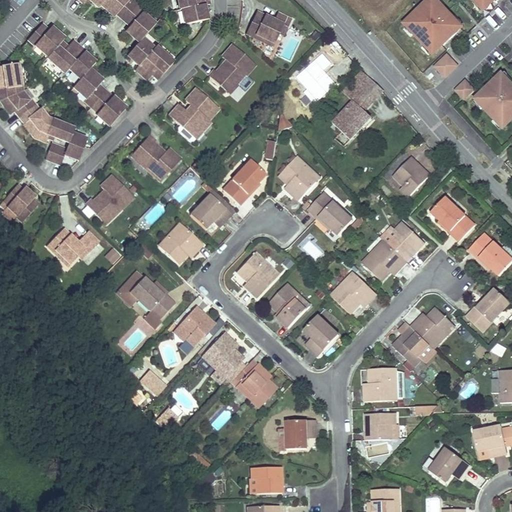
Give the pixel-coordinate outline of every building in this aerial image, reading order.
[(106,0),(79,0),(83,3),(86,0),(88,0),(98,9),(102,4),(105,2),(106,0)] [(127,0),(106,0),(105,2),(102,4),(106,8),(107,6),(110,8),(107,11),(114,17),(117,14),(124,20),(137,5),(131,0),(128,0),(128,1),(127,0)] [(194,7),(192,0),(177,0),(180,11),(182,10),(194,7)] [(182,10),(185,25),(208,20),(205,6),(209,4),(208,0),(192,0),(194,7),(182,10)] [(441,10),(444,7),(437,0),(432,0),(432,1),(441,10)] [(472,0),(474,1),(476,4),(477,3),(484,10),(493,1),(494,0),(472,0)] [(416,14),(406,23),(413,31),(414,31),(415,30),(426,42),(424,44),(431,52),(443,41),(439,38),(443,34),(446,38),(457,28),(449,18),(441,10),(432,1),(420,11),(423,14),(419,17),(416,14)] [(471,4),(480,13),(484,10),(477,3),(476,4),(474,1),(471,4)] [(141,16),(144,12),(137,5),(124,20),(130,26),(126,31),(139,43),(142,39),(155,25),(149,19),(147,21),(141,16)] [(275,44),(280,33),(283,26),(292,30),(296,20),(283,14),(278,23),(256,13),(246,34),(263,42),(264,39),(275,44)] [(461,24),(452,15),(449,18),(457,28),(461,24)] [(406,23),(403,26),(410,34),(413,31),(406,23)] [(58,33),(51,27),(49,30),(42,24),(28,40),(36,46),(37,44),(44,50),(42,52),(48,57),(58,46),(60,45),(63,40),(60,37),(58,39),(56,37),(58,33)] [(289,37),(292,30),(283,26),(280,33),(289,37)] [(146,59),(154,50),(142,39),(139,43),(128,56),(138,66),(135,69),(141,75),(152,64),(146,59)] [(272,49),(275,44),(264,39),(263,42),(262,45),(272,49)] [(64,75),(68,71),(68,70),(75,63),(69,58),(78,48),(72,42),(64,51),(58,46),(48,57),(46,60),(64,75)] [(424,44),(421,48),(428,55),(431,52),(424,44)] [(255,66),(233,46),(222,58),(226,62),(229,65),(226,68),(220,69),(216,73),(214,71),(209,77),(225,91),(230,86),(237,85),(255,66)] [(333,46),(319,60),(323,64),(329,58),(330,59),(338,51),(333,46)] [(173,63),(156,47),(154,50),(146,59),(152,64),(141,75),(148,80),(156,72),(161,77),(173,63)] [(95,63),(84,54),(84,53),(78,48),(69,58),(75,63),(68,70),(68,71),(80,81),(88,72),(95,63)] [(446,56),(434,68),(444,79),(456,67),(446,56)] [(21,88),(18,64),(10,65),(0,66),(0,83),(2,83),(3,88),(6,88),(6,90),(21,88)] [(367,76),(362,71),(343,92),(348,97),(354,91),(367,76)] [(102,82),(95,75),(92,79),(90,77),(91,75),(88,72),(80,81),(77,83),(73,89),(79,94),(81,92),(87,98),(84,102),(91,108),(105,92),(98,86),(102,82)] [(511,82),(504,74),(500,77),(508,85),(511,82)] [(383,91),(367,76),(354,91),(364,100),(358,106),(364,112),(382,92),(383,91)] [(486,90),(475,100),(483,109),(484,108),(494,119),(494,120),(502,128),(511,118),(511,117),(509,115),(511,112),(511,90),(507,86),(508,85),(500,77),(490,87),(493,90),(489,94),(486,90)] [(465,81),(453,92),(463,102),(475,91),(465,81)] [(225,91),(229,95),(237,85),(230,86),(225,91)] [(22,93),(21,88),(6,90),(6,88),(3,88),(0,88),(0,101),(3,105),(4,104),(12,114),(15,111),(20,117),(35,106),(30,99),(28,101),(22,93)] [(219,109),(196,89),(185,102),(194,109),(189,115),(179,105),(169,117),(192,137),(198,130),(201,133),(210,122),(208,120),(219,109)] [(371,118),(364,112),(358,106),(364,100),(354,91),(348,97),(353,102),(333,124),(341,132),(335,139),(344,147),(371,118)] [(117,107),(119,104),(112,97),(112,98),(105,92),(91,108),(105,120),(103,122),(109,127),(124,110),(121,107),(119,109),(117,107)] [(472,104),(480,112),(483,109),(475,100),(472,104)] [(47,118),(41,111),(40,112),(35,106),(20,117),(20,118),(32,133),(31,134),(34,138),(46,143),(49,135),(47,135),(52,120),(47,118)] [(278,131),(293,127),(280,114),(278,131)] [(74,129),(52,120),(47,135),(49,135),(46,143),(51,145),(47,154),(45,159),(53,162),(59,148),(66,150),(74,129)] [(490,123),(498,132),(502,128),(494,120),(490,123)] [(201,133),(198,130),(192,137),(195,140),(201,133)] [(84,147),(87,140),(72,134),(66,150),(59,148),(53,162),(61,165),(64,155),(78,161),(84,147)] [(161,182),(180,160),(168,149),(164,153),(162,156),(158,153),(158,147),(153,143),(155,142),(149,136),(135,152),(140,157),(141,165),(161,182)] [(273,160),(276,142),(269,141),(266,160),(273,160)] [(141,165),(140,157),(135,152),(131,156),(141,165)] [(291,188),(288,191),(299,202),(316,183),(303,170),(306,166),(297,157),(296,158),(291,163),(287,168),(281,175),(279,177),(288,186),(291,188)] [(403,187),(400,190),(409,198),(430,176),(418,165),(415,168),(413,167),(416,163),(411,158),(393,177),(403,187)] [(266,175),(250,161),(223,190),(239,206),(248,196),(247,195),(257,184),(266,175)] [(281,175),(287,168),(285,166),(279,173),(281,175)] [(316,183),(320,179),(306,166),(303,170),(316,183)] [(133,197),(113,176),(101,187),(105,191),(107,194),(104,198),(98,198),(94,202),(92,200),(86,205),(101,221),(106,216),(114,216),(133,197)] [(248,196),(259,185),(257,184),(247,195),(248,196)] [(35,198),(24,188),(21,192),(16,187),(4,201),(9,205),(7,207),(17,216),(20,214),(25,219),(36,207),(31,202),(35,198)] [(377,199),(379,195),(374,190),(371,193),(377,199)] [(353,222),(323,194),(308,210),(318,219),(319,218),(330,229),(338,237),(353,222)] [(230,216),(210,195),(197,208),(199,211),(192,218),(204,230),(212,222),(215,219),(221,225),(230,216)] [(475,226),(445,198),(431,213),(440,221),(451,232),(449,234),(459,243),(475,226)] [(192,218),(199,211),(197,208),(189,216),(192,218)] [(22,222),(25,219),(20,214),(17,216),(17,218),(22,222)] [(101,221),(105,225),(114,216),(106,216),(101,221)] [(364,222),(362,216),(352,227),(356,230),(364,222)] [(330,229),(319,218),(318,219),(329,230),(330,229)] [(218,228),(221,225),(215,219),(212,222),(218,228)] [(449,234),(451,232),(440,221),(438,223),(449,234)] [(171,241),(184,227),(179,223),(167,237),(171,241)] [(425,244),(403,223),(395,231),(398,234),(388,245),(407,263),(412,257),(409,254),(410,252),(414,255),(425,244)] [(187,256),(189,253),(192,256),(203,245),(184,227),(171,241),(167,237),(158,247),(178,265),(187,256)] [(98,243),(87,232),(76,243),(63,229),(46,246),(60,259),(62,257),(70,265),(84,251),(87,254),(98,243)] [(384,241),(388,245),(398,234),(395,231),(393,229),(383,240),(384,241)] [(511,260),(501,250),(484,234),(469,251),(479,260),(480,259),(491,269),(500,277),(511,263),(511,260)] [(375,259),(388,245),(384,241),(371,255),(375,259)] [(511,249),(507,244),(501,250),(511,260),(511,249)] [(393,271),(396,274),(407,263),(388,245),(375,259),(371,255),(362,264),(382,282),(391,273),(393,271)] [(104,257),(112,265),(120,258),(112,249),(104,257)] [(251,283),(245,289),(256,299),(279,275),(255,253),(236,273),(247,283),(249,281),(251,283)] [(65,269),(70,265),(62,257),(60,259),(58,262),(65,269)] [(479,260),(490,271),(491,269),(480,259),(479,260)] [(151,285),(137,272),(116,294),(130,307),(137,300),(150,312),(159,321),(175,305),(166,296),(165,296),(164,297),(151,285)] [(354,274),(353,273),(331,297),(350,315),(361,304),(359,302),(361,300),(367,306),(377,295),(359,278),(354,274)] [(166,296),(168,294),(155,282),(151,285),(164,297),(165,296),(166,296)] [(269,305),(278,313),(281,316),(278,319),(289,329),(306,311),(292,298),(296,293),(287,285),(269,305)] [(500,294),(496,290),(488,298),(477,309),(475,308),(466,318),(482,333),(510,304),(508,302),(500,294)] [(508,302),(510,300),(502,292),(500,294),(508,302)] [(306,311),(310,306),(296,293),(292,298),(306,311)] [(488,298),(486,297),(475,308),(477,309),(488,298)] [(138,304),(134,309),(143,318),(148,314),(138,304)] [(201,312),(196,307),(178,327),(189,336),(186,340),(194,347),(215,325),(203,314),(200,317),(198,316),(201,312)] [(456,327),(436,308),(427,318),(425,320),(421,317),(411,328),(430,346),(443,332),(447,336),(456,327)] [(159,321),(150,312),(143,319),(147,323),(150,319),(158,325),(161,323),(159,321)] [(325,324),(318,317),(315,319),(323,327),(325,324)] [(154,329),(158,325),(150,319),(147,323),(154,329)] [(323,327),(315,319),(304,331),(311,339),(314,342),(308,348),(318,358),(338,336),(325,324),(323,327)] [(189,336),(178,327),(173,332),(184,342),(186,340),(189,336)] [(407,339),(404,335),(393,347),(415,368),(423,360),(419,356),(430,346),(411,328),(406,333),(409,337),(407,339)] [(434,350),(447,336),(443,332),(430,346),(434,350)] [(235,344),(224,333),(202,357),(216,371),(225,379),(244,359),(233,350),(231,352),(229,350),(235,344)] [(308,348),(314,342),(311,339),(305,345),(308,348)] [(434,350),(430,346),(419,356),(423,360),(424,361),(434,350)] [(422,363),(414,370),(419,375),(426,367),(422,363)] [(268,375),(257,364),(239,383),(253,396),(249,400),(259,409),(277,390),(267,380),(265,378),(268,375)] [(396,369),(368,370),(369,385),(372,385),(372,387),(364,387),(364,402),(397,401),(397,398),(396,371),(396,369)] [(219,385),(225,379),(216,371),(210,377),(219,385)] [(511,403),(511,371),(500,371),(501,404),(511,403)] [(160,382),(148,372),(143,378),(155,388),(160,382)] [(421,383),(416,377),(412,381),(418,386),(421,383)] [(249,400),(253,396),(239,383),(235,387),(249,400)] [(442,392),(446,396),(452,390),(447,386),(442,392)] [(144,411),(151,401),(137,391),(129,401),(144,411)] [(159,418),(169,427),(176,420),(167,410),(159,418)] [(395,414),(365,415),(365,431),(370,431),(370,433),(365,433),(365,441),(391,440),(391,425),(396,425),(395,414)] [(315,421),(286,422),(286,430),(286,440),(290,440),(290,450),(307,450),(307,439),(307,435),(315,435),(315,421)] [(511,429),(502,431),(502,428),(501,426),(483,429),(484,433),(474,435),(477,452),(488,449),(492,449),(494,457),(507,454),(505,446),(511,444),(511,429)] [(470,466),(446,449),(435,463),(438,465),(432,474),(446,484),(452,475),(454,472),(462,477),(470,466)] [(488,449),(477,452),(479,460),(494,457),(492,449),(488,449)] [(209,465),(193,452),(189,456),(205,470),(209,465)] [(432,474),(438,465),(435,463),(429,472),(432,474)] [(251,480),(256,480),(256,494),(282,494),(282,486),(277,486),(277,484),(282,484),(281,467),(251,468),(251,480)] [(459,480),(462,477),(454,472),(452,475),(459,480)] [(372,491),(372,503),(372,507),(368,507),(367,511),(393,511),(393,503),(399,502),(399,490),(372,491)]
